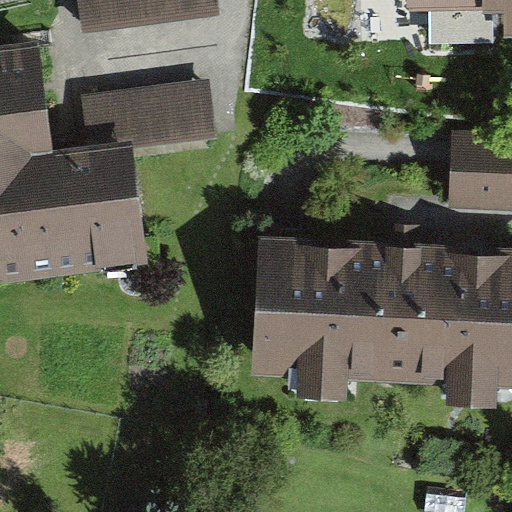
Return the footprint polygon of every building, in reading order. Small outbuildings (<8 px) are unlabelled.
[(224,13),(222,0),(94,0),(97,25),(224,13)] [(511,0),(423,0),(423,16),(511,16),(511,0)] [(93,132),(66,137),(49,35),(0,43),(0,261),(159,235),(142,132),(210,121),(199,57),(83,76),(93,132)] [(511,125),(454,125),(453,198),(511,199),(511,125)] [(511,253),(275,244),(270,372),(511,381),(511,253)]
